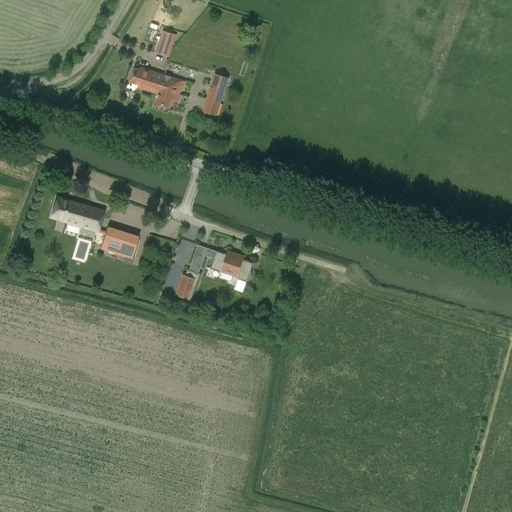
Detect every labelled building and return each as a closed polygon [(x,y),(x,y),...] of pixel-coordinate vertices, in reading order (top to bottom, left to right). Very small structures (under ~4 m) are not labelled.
[(169,56),(174,33),(159,29),(153,52),(169,56)] [(155,92),(159,94),(165,75),(140,67),(139,69),(134,67),(129,82),(139,85),(139,87),(155,92)] [(215,73),(204,111),(216,114),(229,77),(215,73)] [(165,75),(159,94),(156,103),(170,108),(172,100),(179,102),(186,81),(165,75)] [(95,239),(97,231),(103,211),(57,197),(51,217),(76,224),(73,233),(95,239)] [(100,248),(132,258),(138,238),(106,228),(100,248)] [(244,260),(216,251),(210,268),(220,271),(221,268),(239,274),(237,279),(247,282),(254,263),(244,259),(244,260)] [(200,274),(187,269),(178,296),(191,301),(200,274)]
